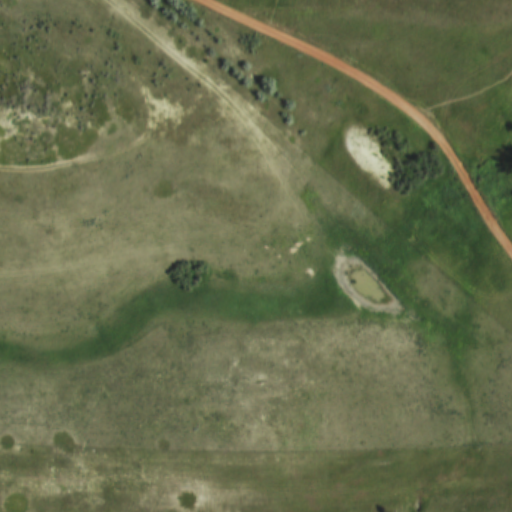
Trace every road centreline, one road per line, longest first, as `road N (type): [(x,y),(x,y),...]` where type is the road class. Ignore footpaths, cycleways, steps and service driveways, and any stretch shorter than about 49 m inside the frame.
road 1 (track): [(232,21),(336,17),(406,0),(487,75),(460,96),(447,123),(447,152)]
road 2 (track): [(152,145),(76,167),(0,172)]
